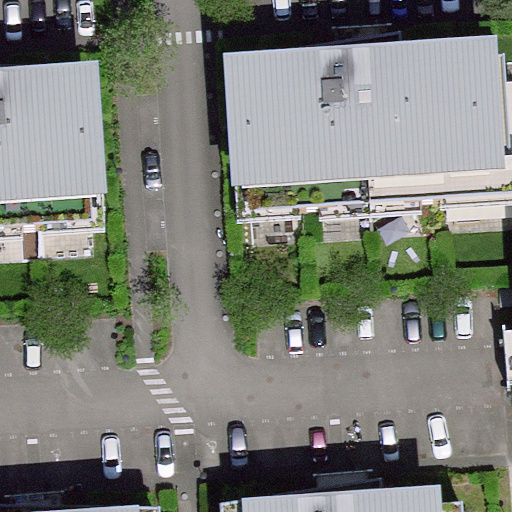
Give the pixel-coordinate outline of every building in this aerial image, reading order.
[(381,33),(338,34),(339,51),(382,45),(381,33)] [(316,75),(242,80),(251,203),(301,200),(302,215),(338,212),(338,202),(407,198),(407,208),(444,205),(443,190),(511,185),(511,141),(509,102),(499,103),(497,63),(405,69),(403,42),(382,45),(339,51),(315,54),(316,75)] [(0,226),(7,227),(8,236),(45,234),(44,219),(94,217),(85,90),(11,95),(10,75),(0,74),(0,226)] [(360,478),(317,479),(318,496),(361,490),(360,478)] [(295,511),(464,511),(464,509),(416,511),(384,511),(382,486),(361,490),(318,496),(294,500),(295,511)]
